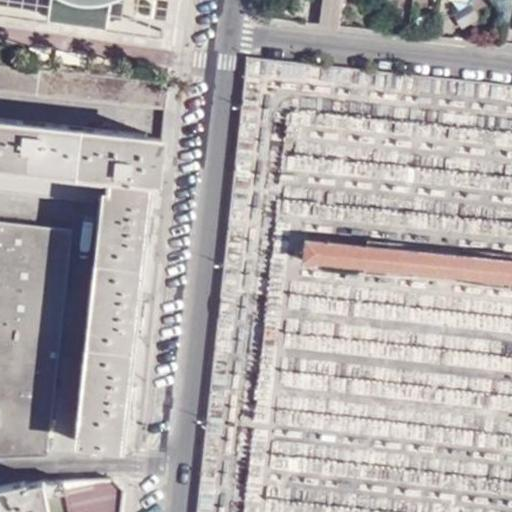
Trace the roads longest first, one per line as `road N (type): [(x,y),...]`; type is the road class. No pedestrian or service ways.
road 1 (tertiary): [(172,511),(223,40)]
road 2 (residential): [(511,66),(223,40)]
